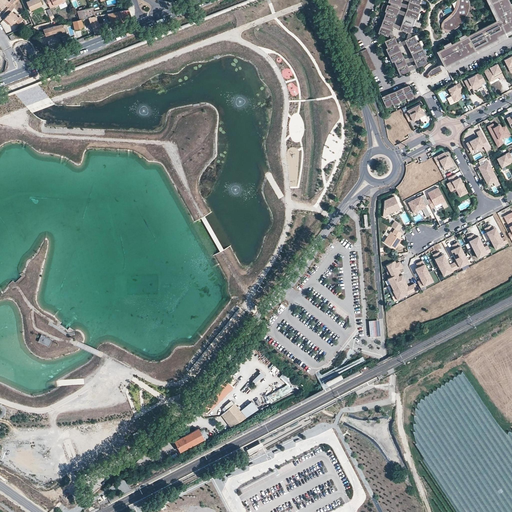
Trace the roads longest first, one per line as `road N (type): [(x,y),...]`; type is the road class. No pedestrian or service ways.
road 1 (residential): [(157,426),(256,315)]
road 2 (primary): [(19,73),(141,25)]
road 3 (track): [(429,511),(392,387)]
road 4 (residential): [(368,117),(317,0)]
road 5 (residential): [(370,0),(360,31),(385,84),(421,85)]
